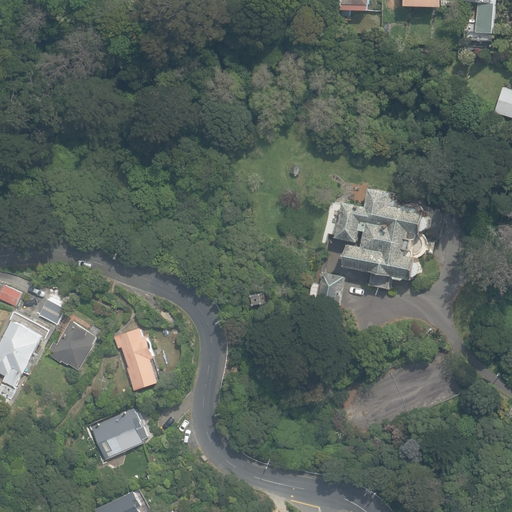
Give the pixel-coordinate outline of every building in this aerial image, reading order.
[(344,0),(344,10),(370,11),(370,5),(371,5),(371,0),(344,0)] [(466,40),(494,42),(494,33),(495,33),(497,0),(463,0),(464,1),(468,2),(466,40)] [(497,112),(511,116),(511,89),(505,88),(497,112)] [(364,248),(351,245),(346,267),(374,274),(372,286),(391,290),(393,277),(395,278),(397,280),(405,282),(407,280),(415,282),(416,278),(418,278),(422,276),(424,268),(421,264),(419,263),(420,259),(415,258),(415,255),(415,254),(415,252),(414,251),(416,241),(417,240),(418,239),(419,238),(419,235),(424,236),(425,232),(427,233),(431,230),(433,220),(431,216),(428,216),(429,214),(423,213),(423,211),(421,208),(420,208),(420,207),(412,205),(412,206),(410,206),(406,209),(401,208),(398,201),(393,200),(395,194),(372,189),(368,208),(344,203),(337,239),(360,244),(362,231),(367,232),(364,248)] [(318,304),(341,309),(348,276),(325,271),(322,283),(314,281),(310,301),(318,303),(318,304)] [(0,296),(17,305),(24,292),(7,283),(0,296)] [(262,306),(264,307),(265,305),(271,305),(273,306),(274,304),(272,303),(271,297),(272,295),(270,294),(269,296),(264,297),(262,295),(261,297),(262,299),(263,304),(262,306)] [(59,325),(68,308),(49,298),(40,315),(59,325)] [(44,333),(16,318),(0,348),(0,371),(7,375),(0,389),(0,391),(11,397),(44,333)] [(70,363),(80,370),(97,343),(96,343),(100,337),(99,336),(99,335),(92,331),(73,319),(58,343),(54,341),(49,349),(53,352),(51,354),(53,355),(52,356),(61,362),(62,361),(69,365),(70,363)] [(137,389),(137,390),(162,381),(154,358),(157,356),(150,335),(146,336),(143,326),(116,335),(121,348),(122,347),(137,389)] [(93,425),(107,458),(108,458),(148,441),(146,438),(152,435),(145,421),(144,421),(138,406),(93,425)] [(96,508),(97,511),(143,511),(141,506),(145,505),(138,489),(96,508)]
